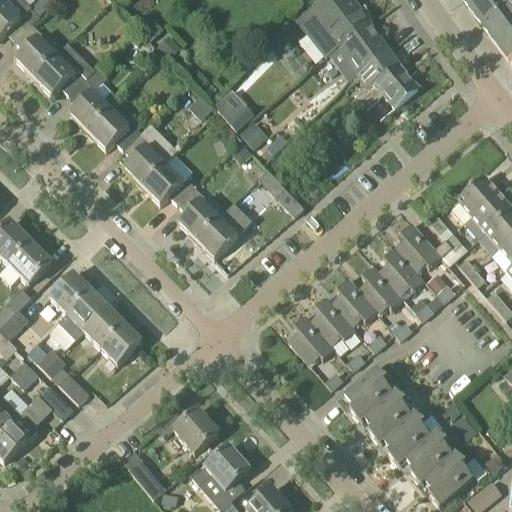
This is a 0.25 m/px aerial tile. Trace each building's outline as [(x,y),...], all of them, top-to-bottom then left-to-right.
[(40,23),(31,13),(17,0),(6,0),(1,6),(2,7),(0,8),(0,45),(6,40),(15,48),(33,31),(40,23)] [(301,24),(300,24),(308,35),(326,62),(339,53),(371,29),(350,0),(331,0),(312,14),(300,22),(301,24)] [(461,0),(508,63),(511,60),(511,12),(502,0),(461,0)] [(339,53),(357,79),(358,80),(388,55),(371,31),(371,30),(371,29),(339,53)] [(56,62),(56,61),(38,44),(42,40),(33,31),(15,48),(24,57),(14,66),(33,85),(56,62)] [(142,42),(133,38),(130,46),(138,50),(142,42)] [(96,76),(68,49),(63,54),(56,61),(56,62),(33,85),(52,103),(61,94),(69,103),(90,82),(96,76)] [(365,94),(399,70),(388,55),(358,80),(357,82),(365,94)] [(399,70),(365,94),(345,113),(339,118),(344,124),(350,119),(355,124),(382,100),(394,114),(418,93),(399,70)] [(111,116),(110,115),(120,106),(103,89),(108,84),(98,74),(96,76),(90,82),(69,103),(78,111),(69,120),(88,139),(111,116)] [(201,127),(212,117),(200,103),(188,114),(201,127)] [(214,113),(223,123),(229,118),(229,109),(224,104),(214,113)] [(142,139),(132,130),(128,133),(111,116),(88,139),(106,157),(115,148),(124,157),(142,139)] [(254,127),(240,140),(253,155),(267,143),(254,127)] [(177,158),(150,131),(150,130),(142,139),(124,157),(132,166),(123,175),(142,194),(165,170),(177,158)] [(225,154),(236,150),(233,139),(221,143),(225,154)] [(231,161),(241,170),(251,160),(242,150),(231,161)] [(178,212),(196,194),(187,184),(183,188),(165,170),(142,194),(160,212),(169,203),(178,212)] [(464,230),(498,200),(484,183),(449,213),(464,230)] [(196,248),(220,225),(202,207),(206,203),(196,194),(178,212),(186,220),(177,229),(196,248)] [(285,195),(276,204),(294,223),(304,215),(303,214),(285,195)] [(478,246),(511,216),(511,215),(498,200),(464,230),(478,246)] [(492,262),(511,245),(511,216),(478,246),(492,262)] [(448,234),(438,223),(430,229),(440,241),(448,234)] [(220,225),(196,248),(214,266),(238,243),(220,225)] [(0,262),(9,271),(31,249),(11,228),(0,238),(0,262)] [(441,264),(434,256),(412,230),(399,241),(404,247),(400,250),(422,275),(425,272),(428,276),(441,264)] [(463,250),(453,239),(445,246),(452,254),(456,257),(463,250)] [(511,273),(511,245),(492,262),(507,278),(511,273)] [(441,264),(452,254),(445,247),(434,256),(441,264)] [(31,249),(9,271),(0,279),(0,280),(11,292),(20,282),(29,291),(51,269),(31,249)] [(417,279),(422,275),(400,250),(383,265),(388,270),(383,274),(406,299),(410,295),(413,298),(425,288),(417,279)] [(468,283),(476,276),(466,265),(459,272),(468,283)] [(406,299),(383,274),(379,278),(374,272),(362,283),(367,288),(362,292),(385,318),(389,314),(392,317),(404,306),(401,303),(406,299)] [(478,294),(485,287),(476,276),(468,283),(478,294)] [(67,321),(91,297),(73,279),(49,304),(66,321),(67,321)] [(385,318),(362,292),(358,296),(348,285),(336,296),(340,301),(336,305),(358,330),(362,326),(365,329),(377,319),(380,322),(385,318)] [(443,309),(454,300),(448,293),(437,302),(443,309)] [(83,338),(108,314),(91,297),(67,321),(66,321),(58,330),(75,347),(83,338)] [(496,316),(504,309),(494,298),(487,304),(496,316)] [(358,330),(336,305),(332,309),(327,303),(315,314),(319,320),(315,324),(337,349),(341,344),(344,348),(356,337),(354,334),(358,330)] [(506,327),(511,321),(511,318),(504,309),(496,316),(506,327)] [(0,336),(16,320),(16,319),(7,311),(0,318),(0,336)] [(422,328),(433,318),(427,311),(416,321),(422,328)] [(100,355),(124,331),(108,314),(83,338),(100,355)] [(0,338),(8,346),(28,326),(18,317),(16,319),(16,320),(0,336),(0,338)] [(337,349),(315,324),(311,327),(306,322),(293,333),(298,338),(288,347),(310,372),(320,363),(323,366),(335,356),(332,352),(337,349)] [(400,346),(411,337),(405,330),(394,339),(400,346)] [(124,331),(100,355),(118,372),(142,348),(124,331)] [(8,346),(0,338),(0,358),(7,365),(7,364),(8,365),(17,356),(16,356),(17,354),(8,346)] [(374,359),(386,349),(380,342),(368,352),(374,359)] [(44,377),(58,363),(51,356),(37,370),(44,377)] [(353,377),(364,367),(358,360),(347,370),(353,377)] [(51,384),(65,370),(58,363),(44,377),(51,384)] [(25,368),(18,375),(10,382),(18,389),(32,375),(25,368)] [(24,396),(38,382),(32,375),(18,389),(24,396)] [(349,417),(357,426),(390,398),(383,389),(386,386),(376,375),(345,403),(344,402),(337,409),(346,420),(349,417)] [(331,396),(343,386),(337,379),(325,389),(331,396)] [(89,401),(69,381),(59,391),(79,411),(89,401)] [(401,398),(409,391),(404,386),(396,392),(401,398)] [(73,417),(53,397),(49,392),(39,402),(44,406),(43,407),(63,427),(73,417)] [(393,395),(390,398),(357,426),(360,429),(357,432),(365,442),(368,439),(376,448),(409,419),(401,411),(405,408),(393,395)] [(0,440),(12,429),(11,428),(20,420),(3,403),(0,405),(0,440)] [(454,409),(446,416),(442,419),(446,424),(450,421),(453,425),(462,418),(454,409)] [(197,416),(173,436),(194,460),(218,440),(197,416)] [(412,416),(409,419),(376,448),(378,451),(375,453),(384,463),(387,461),(395,470),(427,441),(420,433),(424,430),(412,416)] [(451,431),(466,448),(477,438),(462,421),(451,431)] [(12,429),(0,440),(0,466),(4,470),(29,446),(12,429)] [(431,439),(427,441),(395,470),(400,476),(400,475),(407,482),(410,479),(417,488),(450,460),(443,452),(446,449),(437,437),(432,441),(431,439)] [(225,497),(237,487),(249,476),(229,453),(192,484),(199,492),(212,481),(225,497)] [(425,504),(428,501),(437,511),(440,511),(472,485),(462,473),(465,470),(454,457),(450,460),(417,488),(420,491),(417,494),(425,504)] [(505,468),(497,459),(486,468),(494,477),(505,468)] [(141,464),(129,473),(128,474),(154,506),(167,496),(141,464)] [(287,511),(272,494),(250,511),(287,511)] [(467,507),(470,511),(485,511),(475,500),(467,507)]
